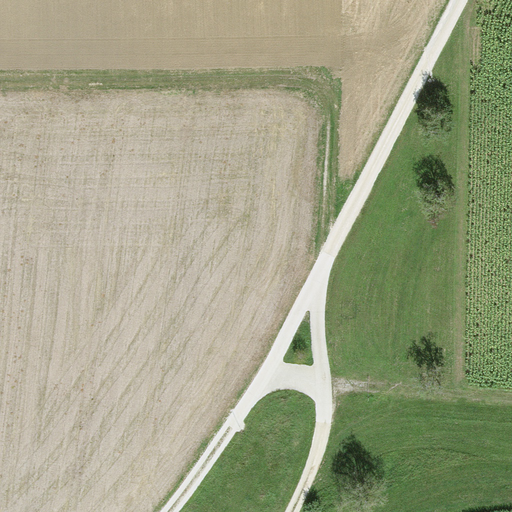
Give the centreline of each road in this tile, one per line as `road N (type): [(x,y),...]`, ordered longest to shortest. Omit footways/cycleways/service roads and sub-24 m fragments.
road 1 (track): [(298,511),(323,438),(328,388),(323,272),(334,100),(313,78),(0,81)]
road 2 (track): [(167,511),(269,368),(463,0)]
